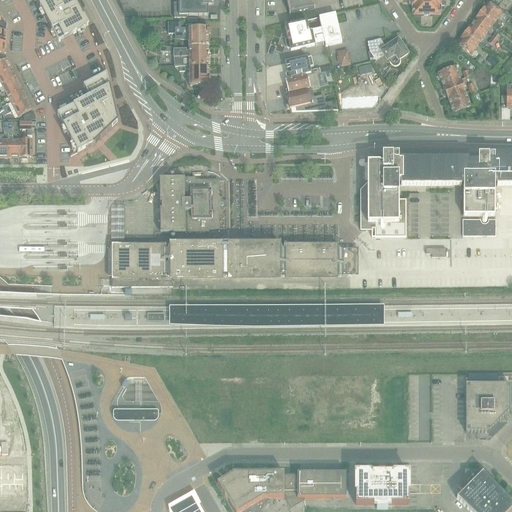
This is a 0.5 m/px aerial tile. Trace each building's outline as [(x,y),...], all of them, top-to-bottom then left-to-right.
[(35,0),(58,43),(84,29),(69,0),(35,0)] [(177,0),(178,3),(173,3),(173,19),(186,18),(186,16),(208,16),(208,6),(213,6),(212,0),(177,0)] [(286,0),(289,14),(314,10),(312,0),(286,0)] [(411,0),(412,1),(410,1),(410,6),(412,6),(412,13),(414,13),(414,14),(423,15),(423,16),(429,16),(429,15),(429,0),(411,0)] [(440,0),(429,0),(429,15),(430,14),(438,15),(438,13),(441,13),(441,6),(444,6),(444,1),(441,1),(440,0)] [(481,12),(480,14),(494,24),(498,18),(503,21),(506,17),(488,3),(484,9),(482,9),(481,11),(481,12)] [(325,47),(342,43),(335,14),(319,18),(321,29),(311,31),(309,31),(307,21),(285,26),(288,40),(286,40),(286,42),(287,48),(288,49),(290,48),(290,51),(301,49),(301,50),(306,50),(305,48),(314,46),(314,45),(325,43),(325,47)] [(476,19),(472,24),(486,35),(494,24),(480,14),(479,15),(477,15),(476,17),(476,19)] [(189,39),(189,48),(208,48),(208,36),(208,29),(181,29),(181,23),(168,23),(168,29),(168,30),(168,34),(175,34),(175,40),(189,39)] [(465,33),(464,34),(478,45),(486,35),(472,24),(468,29),(467,29),(465,31),(465,33)] [(494,33),(491,38),(496,42),(499,37),(494,33)] [(478,45),(464,34),(463,36),(462,36),(460,38),(461,38),(462,39),(461,40),(460,40),(457,45),(474,58),(478,53),(474,51),(478,45)] [(491,38),(488,43),(493,46),(496,42),(491,38)] [(380,40),(368,43),(370,52),(376,62),(385,56),(387,60),(388,59),(392,65),(392,66),(393,67),(394,67),(395,67),(396,67),(397,67),(398,67),(399,67),(399,66),(400,66),(400,65),(401,64),(401,63),(401,62),(401,61),(400,59),(407,54),(398,40),(385,48),(380,40)] [(174,50),(174,59),(174,67),(179,67),(208,67),(208,48),(189,48),(189,52),(186,52),(186,50),(174,50)] [(341,66),(349,65),(347,52),(338,54),(339,56),(338,58),(338,63),(341,64),(341,66)] [(491,56),(486,62),(493,67),(498,62),(491,56)] [(306,75),(307,77),(311,76),(331,71),(330,66),(310,71),(309,67),(313,66),(311,57),(286,63),(288,72),(286,74),(286,78),(289,79),(306,75)] [(478,57),(475,61),(480,65),(483,61),(478,57)] [(0,75),(11,69),(6,59),(0,62),(0,75)] [(360,76),(371,73),(369,64),(358,67),(360,76)] [(189,87),(209,86),(209,77),(208,76),(208,67),(179,67),(179,72),(184,72),(184,70),(188,70),(189,87)] [(443,87),(442,87),(443,87),(460,81),(455,67),(438,74),(439,76),(438,76),(438,78),(439,80),(440,80),(443,87)] [(0,88),(2,87),(16,80),(11,69),(0,75),(0,88)] [(88,99),(56,116),(77,155),(94,147),(117,124),(106,76),(82,88),(88,99)] [(313,83),(311,76),(307,77),(286,81),(288,90),(286,90),(287,94),(289,93),(289,94),(312,89),(312,91),(320,89),(318,81),(313,83)] [(0,93),(4,91),(7,97),(22,90),(16,80),(2,87),(0,88),(0,93)] [(442,87),(448,100),(465,94),(466,94),(460,81),(443,87),(442,87)] [(4,112),(12,107),(27,100),(22,90),(7,97),(10,103),(1,108),(4,112)] [(289,106),(286,106),(287,110),(289,109),(290,110),(293,109),(294,109),(295,113),(333,111),(331,103),(325,104),(323,96),(314,98),(312,91),(286,96),(289,106)] [(471,106),(466,94),(465,94),(448,100),(451,107),(451,108),(451,109),(452,111),(453,113),(471,106)] [(342,99),(343,111),(374,110),(374,104),(376,104),(376,97),(342,99)] [(32,110),(27,100),(12,107),(4,112),(6,116),(15,111),(18,117),(31,110),(32,110)] [(23,116),(23,121),(35,121),(35,119),(32,112),(23,116)] [(31,136),(31,122),(19,122),(19,130),(27,130),(27,136),(31,136)] [(8,130),(8,141),(8,158),(19,158),(19,141),(13,141),(13,130),(8,130)] [(31,141),(19,141),(19,158),(20,158),(20,160),(27,160),(27,158),(31,158),(31,141)] [(497,186),(511,186),(511,159),(496,160),(496,162),(494,162),(494,155),(478,155),(478,162),(468,162),(468,160),(400,160),(400,162),(398,162),(398,156),(382,156),(382,164),(379,164),(379,163),(367,164),(367,183),(360,191),(360,223),(360,231),(371,231),(371,238),(406,238),(405,200),(398,200),(398,181),(401,181),(401,187),(450,186),(461,186),(461,181),(463,181),(463,217),(494,217),(494,181),(497,181),(497,186)] [(161,233),(181,233),(209,233),(209,231),(219,230),(218,180),(204,181),(195,181),(195,178),(181,178),(181,179),(171,179),(160,179),(161,187),(159,187),(160,226),(161,226),(161,233)] [(115,203),(108,203),(108,237),(121,237),(121,203),(115,203)] [(495,221),(488,221),(488,222),(488,223),(487,223),(487,224),(486,224),(485,225),(484,225),(483,225),(482,224),(481,224),(481,223),(480,222),(480,221),(462,221),(462,237),(495,237),(495,221)] [(111,277),(111,279),(111,280),(111,282),(134,281),(134,288),(164,288),(172,288),(172,280),(170,280),(170,277),(177,277),(177,278),(178,278),(178,277),(191,277),(213,277),(213,278),(214,278),(214,277),(233,277),(234,277),(234,278),(236,278),(236,277),(270,277),(270,278),(272,278),(272,277),(275,277),(292,277),(292,278),(293,278),(293,277),(316,277),(328,277),(328,278),(329,278),(329,277),(333,277),(348,277),(347,260),(358,260),(358,250),(358,249),(353,249),(329,249),(329,248),(328,248),(328,249),(316,249),(293,249),(293,248),(292,248),(292,249),(274,249),(272,249),(272,248),(270,248),(270,249),(236,249),(236,248),(234,248),(234,249),(233,249),(230,249),(220,249),(214,249),(214,248),(213,248),(213,249),(203,249),(191,249),(178,249),(178,248),(177,248),(177,249),(157,249),(157,248),(155,248),(155,250),(149,250),(121,249),(121,248),(119,248),(119,250),(116,250),(116,254),(116,272),(116,277),(111,277)] [(430,259),(444,259),(444,250),(424,250),(424,255),(430,255),(430,259)] [(383,304),(169,305),(168,323),(246,326),(383,325),(383,304)] [(162,312),(145,312),(145,322),(162,322),(162,312)] [(123,392),(130,381),(128,379),(125,377),(118,389),(120,391),(123,392)] [(509,385),(465,385),(465,433),(488,433),(509,412),(509,385)] [(12,430),(3,430),(3,441),(12,440),(12,430)] [(0,500),(23,500),(22,466),(0,466),(0,500)] [(408,473),(355,473),(355,505),(408,505),(408,473)] [(482,474),(482,473),(456,499),(469,511),(506,511),(511,506),(511,505),(481,475),(482,474)] [(303,499),(345,499),(345,474),(297,474),(234,474),(218,484),(234,511),(239,511),(263,498),(283,498),(290,510),(304,502),(303,499)] [(203,511),(194,496),(170,509),(170,511),(203,511)]
